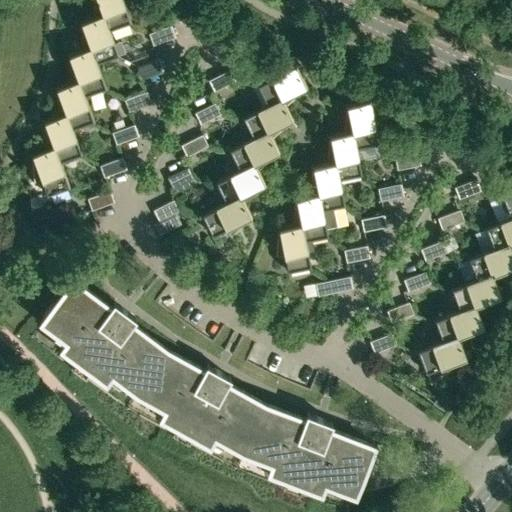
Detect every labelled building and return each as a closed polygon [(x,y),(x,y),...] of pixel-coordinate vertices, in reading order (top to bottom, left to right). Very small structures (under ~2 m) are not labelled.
[(93,0),(95,15),(95,16),(103,13),(109,29),(110,28),(130,21),(131,25),(133,25),(123,0),(93,0)] [(83,48),(83,49),(91,46),(97,61),(117,54),(119,58),(120,58),(110,28),(109,29),(103,13),(95,16),(95,15),(77,22),(78,23),(81,22),(83,48)] [(153,44),(154,44),(176,36),(171,24),(149,33),(153,44)] [(108,90),(97,61),(91,46),(83,49),(83,48),(65,55),(65,56),(68,55),(71,81),(71,82),(79,79),(84,94),(85,94),(105,87),(107,91),(108,90)] [(141,77),(142,77),(163,69),(159,57),(137,66),(141,77)] [(257,85),(267,104),(268,104),(282,97),(286,104),(287,104),(307,87),(308,89),(309,89),(296,64),(292,66),(291,64),(284,70),(253,86),(253,87),(257,85)] [(209,80),(214,91),(236,80),(230,69),(209,80)] [(56,88),(58,114),(59,115),(66,112),(72,127),(73,127),(93,120),(94,124),(96,123),(85,94),(84,94),(79,79),(71,82),(71,81),(53,88),(53,89),(56,88)] [(129,110),(130,110),(151,102),(147,90),(124,98),(129,110)] [(244,117),(253,136),(254,137),(269,129),(272,137),(273,136),(293,119),(294,122),(295,121),(287,104),(286,104),(282,97),(268,104),(267,104),(239,118),(240,119),(244,117)] [(346,105),(344,131),(344,132),(353,130),(356,147),(357,147),(378,142),(378,147),(380,146),(373,113),(373,104),(371,104),(370,99),(342,104),(343,106),(346,105)] [(195,112),(200,123),(222,112),(216,101),(195,112)] [(44,121),(46,147),(46,148),(54,145),(60,161),(61,160),(71,189),(61,160),(81,153),(82,157),(83,156),(73,127),(72,127),(66,112),(59,115),(58,114),(40,121),(41,122),(44,121)] [(139,135),(135,123),(112,132),(116,143),(139,135)] [(273,136),(272,137),(269,129),(254,137),(253,136),(225,150),(226,151),(230,149),(239,168),(240,169),(255,162),(259,169),(279,151),(280,154),(281,154),(273,136)] [(329,136),(327,162),(327,163),(336,161),(339,178),(361,173),(362,178),(363,177),(357,147),(356,147),(353,130),(344,132),(344,131),(325,135),(326,137),(329,136)] [(181,144),(187,155),(208,145),(203,133),(181,144)] [(32,154),(34,181),(42,178),(47,194),(69,186),(70,190),(71,189),(61,160),(60,161),(54,145),(46,148),(46,147),(28,154),(29,155),(32,154)] [(421,164),(418,152),(395,157),(397,169),(421,164)] [(104,176),(105,176),(127,168),(122,156),(100,165),(104,176)] [(344,204),(344,208),(346,208),(339,178),(336,161),(327,163),(327,162),(308,166),(309,167),(312,167),(310,193),(310,194),(319,192),(322,208),(323,208),(344,204)] [(268,186),(259,169),(255,162),(240,169),(239,168),(211,183),(212,184),(216,182),(226,201),(226,202),(241,194),(245,201),(265,184),(266,187),(268,186)] [(167,177),(173,188),(194,177),(189,166),(167,177)] [(455,186),(459,198),(481,189),(477,178),(455,186)] [(380,200),(382,199),(404,195),(401,183),(378,187),(380,200)] [(88,197),(92,209),(114,201),(110,189),(88,197)] [(503,196),(510,216),(511,217),(511,216),(511,191),(498,196),(499,197),(503,196)] [(293,224),(293,225),(302,223),(305,239),(306,239),(327,235),(328,239),(329,239),(323,208),(322,208),(319,192),(310,194),(310,193),(291,197),(292,198),(295,198),(293,224)] [(254,218),(245,201),(241,194),(226,202),(226,201),(198,215),(198,216),(202,214),(213,234),(227,227),(231,234),(251,216),(253,219),(254,218)] [(154,209),(159,220),(181,209),(175,198),(154,209)] [(438,217),(442,229),(464,220),(460,208),(438,217)] [(364,230),(365,230),(387,226),(384,213),(361,218),(364,230)] [(486,227),(493,247),(494,247),(509,242),(511,248),(511,216),(511,217),(510,216),(481,227),(482,229),(486,227)] [(293,224),(275,228),(275,229),(278,228),(277,256),(284,254),(287,270),(310,266),(311,270),(312,270),(306,239),(305,239),(302,223),(293,225),(293,224)] [(421,248),(425,259),(448,251),(443,239),(421,248)] [(469,258),(476,278),(477,278),(492,273),(495,280),(496,280),(511,268),(511,248),(509,242),(494,247),(493,247),(464,258),(465,259),(469,258)] [(346,261),(348,261),(370,257),(367,244),(344,249),(346,261)] [(404,279),(408,290),(431,282),(426,270),(404,279)] [(452,289),(459,309),(460,309),(475,303),(478,311),(479,311),(500,295),(501,298),(503,298),(496,280),(495,280),(492,273),(477,278),(476,278),(447,289),(448,290),(452,289)] [(318,295),(329,292),(353,287),(351,275),(315,282),(318,295)] [(44,317),(42,320),(30,335),(127,409),(229,465),(349,510),(355,493),(357,490),(360,491),(366,473),(363,472),(374,444),(331,427),(305,418),(265,402),(228,382),(204,369),(167,348),(133,322),(74,278),(56,302),(53,300),(42,315),(44,317)] [(414,313),(409,301),(387,309),(391,321),(414,313)] [(435,319),(443,339),(443,340),(459,334),(461,342),(462,342),(483,326),(484,329),(486,329),(479,311),(478,311),(475,303),(460,309),(459,309),(430,320),(431,321),(435,319)] [(370,340),(374,352),(397,343),(392,332),(370,340)] [(418,350),(426,371),(430,383),(466,357),(468,360),(469,360),(462,342),(461,342),(459,334),(443,340),(443,339),(413,350),(414,352),(418,350)]
